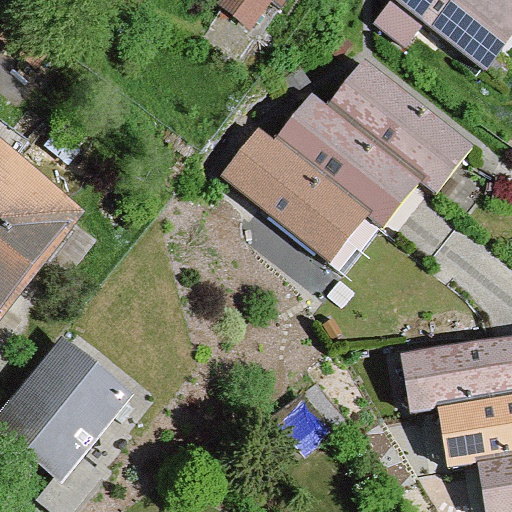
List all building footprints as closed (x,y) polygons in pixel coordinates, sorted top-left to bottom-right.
[(269,0),(228,0),(220,11),(249,34),(274,3),(269,0)] [(511,48),(511,6),(503,0),(386,0),(425,30),(489,79),(511,48)] [(472,155),(364,72),(328,119),(420,190),(436,202),(472,155)] [(385,236),(420,190),(328,119),(310,105),(275,151),(368,223),(385,236)] [(330,272),(368,223),(275,151),(259,138),(221,186),(330,272)] [(0,346),(43,290),(92,225),(11,163),(0,154),(0,346)] [(463,223),(427,270),(466,297),(476,306),(487,330),(488,339),(490,350),(511,346),(511,207),(481,197),(463,223)] [(410,421),(437,417),(511,405),(511,346),(490,350),(401,364),(410,421)] [(135,409),(61,348),(0,422),(0,434),(68,490),(135,409)] [(447,476),(477,472),(511,466),(511,405),(437,417),(447,476)] [(482,511),(511,511),(511,466),(477,472),(482,511)]
